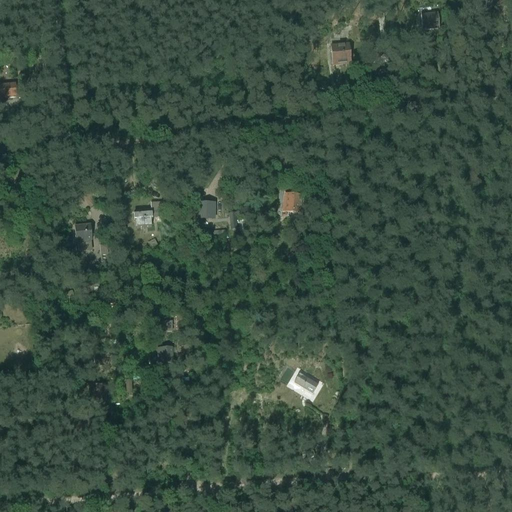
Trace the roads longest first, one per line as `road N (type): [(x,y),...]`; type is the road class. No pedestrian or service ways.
road 1 (track): [(320,119),(0,152)]
road 2 (track): [(221,485),(0,503)]
road 3 (track): [(511,100),(320,119)]
road 4 (track): [(511,468),(341,478)]
road 5 (track): [(57,0),(73,145)]
road 6 (track): [(341,478),(221,485)]
